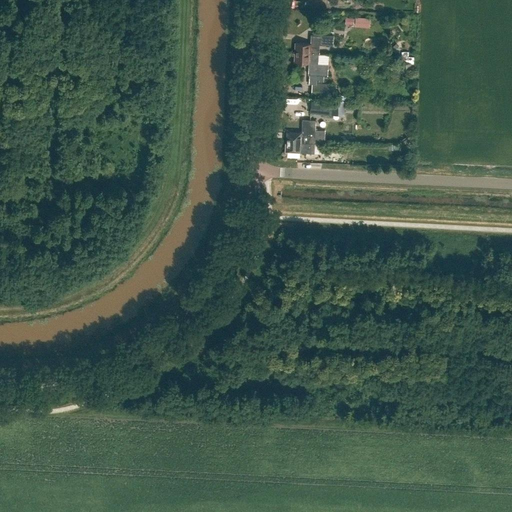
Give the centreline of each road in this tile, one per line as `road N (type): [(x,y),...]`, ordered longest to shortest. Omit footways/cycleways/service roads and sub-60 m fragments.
road 1 (tertiary): [(255,172),(239,232),(209,289),(156,341),(100,373),(0,388)]
road 2 (unclassified): [(511,184),(255,172)]
road 3 (tertiary): [(255,172),(263,0)]
